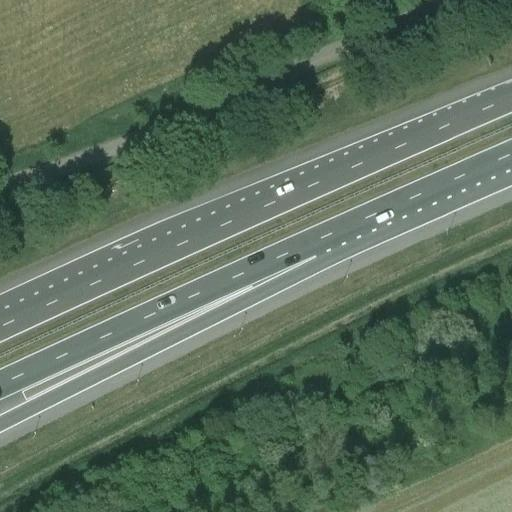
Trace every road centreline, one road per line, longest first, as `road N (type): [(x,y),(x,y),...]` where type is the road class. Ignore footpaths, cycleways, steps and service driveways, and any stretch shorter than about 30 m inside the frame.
road 1 (motorway): [(511,98),(0,329)]
road 2 (unclassified): [(449,0),(86,158),(0,185)]
road 3 (motorway): [(0,426),(311,244)]
road 4 (motorway): [(0,385),(311,244)]
road 5 (motorway): [(311,244),(511,155)]
